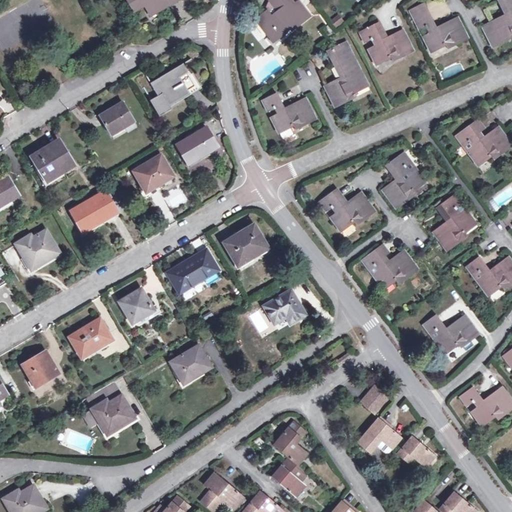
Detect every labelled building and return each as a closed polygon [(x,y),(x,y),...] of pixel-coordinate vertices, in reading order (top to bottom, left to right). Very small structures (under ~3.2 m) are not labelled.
[(150,0),(127,0),(130,4),(133,2),(138,11),(145,7),(148,11),(154,7),(150,0)] [(150,0),(154,7),(157,12),(169,6),(167,3),(171,0),(150,0)] [(271,18),(267,12),(256,20),(273,41),(287,31),(288,33),(309,16),(298,3),(294,6),(291,4),(293,2),(290,0),(270,0),(279,11),(271,18)] [(506,15),(505,15),(483,26),(492,46),(511,36),(511,0),(503,0),(510,15),(506,16),(506,15)] [(503,0),(497,0),(505,15),(506,15),(506,16),(510,15),(503,0)] [(133,2),(130,4),(135,12),(138,11),(133,2)] [(426,27),(429,33),(423,36),(430,51),(445,44),(446,47),(467,37),(458,18),(441,26),(442,28),(438,29),(426,4),(411,11),(420,30),(426,27)] [(154,7),(148,11),(151,16),(157,12),(154,7)] [(330,21),(336,29),(344,22),(339,14),(330,21)] [(380,23),(375,25),(383,43),(387,41),(385,39),(387,38),(380,23)] [(374,44),(368,47),(376,64),(390,57),(392,60),(412,50),(403,30),(387,38),(385,39),(387,41),(383,43),(375,25),(361,32),(365,42),(372,39),(374,44)] [(288,33),(287,31),(273,41),(275,45),(288,33)] [(346,42),(332,50),(345,78),(342,80),(342,78),(340,79),(325,86),(334,106),(356,95),(354,92),(367,85),(346,42)] [(332,50),(327,52),(340,79),(342,78),(342,80),(345,78),(332,50)] [(159,77),(161,80),(152,85),(158,95),(151,100),(158,112),(189,93),(182,82),(190,77),(183,63),(159,77)] [(190,77),(182,82),(189,93),(197,88),(190,77)] [(277,113),(270,116),(278,132),(293,125),(294,129),(315,119),(305,99),(289,107),(290,109),(286,111),(278,93),(263,101),(268,111),(274,108),(277,113)] [(123,102),(100,116),(112,134),(134,121),(123,102)] [(469,141),(473,146),(467,150),(478,166),(491,156),(493,158),(511,145),(502,133),(498,127),(485,137),(487,139),(481,143),(475,134),(483,128),(478,121),(457,136),(464,146),(469,141)] [(206,127),(176,144),(187,161),(201,153),(202,156),(218,146),(206,127)] [(33,156),(37,162),(46,178),(62,169),(64,171),(75,165),(60,140),(33,156)] [(398,179),(397,180),(383,190),(396,207),(415,193),(413,191),(425,182),(404,153),(390,163),(401,178),(398,181),(398,179)] [(160,155),(134,171),(146,191),(173,176),(160,155)] [(37,162),(30,166),(45,192),(68,178),(64,171),(62,169),(46,178),(37,162)] [(390,163),(386,166),(397,180),(398,179),(398,181),(401,178),(390,163)] [(8,176),(0,180),(0,206),(19,195),(8,176)] [(337,189),(333,193),(344,208),(347,206),(346,204),(347,204),(337,189)] [(83,203),(83,204),(73,210),(77,218),(76,219),(82,229),(102,217),(104,220),(118,212),(105,191),(92,199),(91,198),(83,203)] [(166,200),(172,210),(187,200),(181,191),(166,200)] [(332,207),(335,211),(329,216),(340,231),(353,222),(356,225),(374,211),(361,193),(347,204),(346,204),(347,206),(344,208),(333,193),(319,203),(326,211),(332,207)] [(448,221),(447,222),(433,233),(446,250),(465,236),(463,233),(475,224),(464,209),(458,213),(455,209),(461,205),(454,196),(441,205),(452,221),(449,223),(448,221)] [(441,205),(437,209),(447,222),(448,221),(449,223),(452,221),(441,205)] [(254,224),(224,243),(237,265),(267,246),(254,224)] [(31,234),(16,243),(29,266),(38,260),(41,265),(61,253),(46,229),(33,237),(31,234)] [(382,246),(363,260),(383,289),(396,279),(398,282),(416,269),(403,251),(388,261),(390,263),(386,265),(381,258),(387,252),(382,246)] [(218,270),(205,249),(167,272),(179,293),(218,270)] [(481,257),(467,267),(488,296),(500,286),(503,289),(511,282),(511,262),(508,258),(493,269),(494,271),(492,272),(481,257)] [(41,265),(38,260),(29,266),(32,270),(41,265)] [(142,288),(119,301),(125,311),(124,312),(132,325),(155,310),(142,288)] [(290,289),(264,305),(275,322),(290,314),(294,321),(305,314),(290,289)] [(437,330),(440,334),(434,339),(445,354),(458,344),(460,347),(478,334),(465,316),(450,327),(451,329),(448,331),(437,316),(424,326),(431,335),(437,330)] [(112,339),(100,320),(70,338),(80,355),(96,345),(98,348),(112,339)] [(199,345),(171,362),(180,378),(188,373),(191,380),(212,367),(199,345)] [(46,351),(22,365),(35,386),(59,372),(46,351)] [(188,373),(180,378),(184,384),(191,380),(188,373)] [(38,397),(65,381),(62,376),(34,392),(38,397)] [(370,391),(373,394),(363,405),(374,414),(389,396),(375,385),(370,391)] [(467,406),(473,402),(476,406),(470,411),(481,425),(494,416),(496,419),(511,407),(511,401),(502,388),(487,399),(488,400),(485,403),(474,388),(461,398),(467,406)] [(373,394),(370,391),(360,403),(363,405),(373,394)] [(106,400),(92,408),(104,429),(107,435),(117,429),(135,418),(121,395),(108,403),(106,400)] [(402,437),(379,418),(359,442),(371,452),(381,440),(392,449),(402,437)] [(307,431),(294,421),(274,445),(285,455),(297,465),(308,453),(297,443),(307,431)] [(436,455),(412,435),(397,453),(409,464),(414,458),(425,468),(436,455)] [(286,460),(272,477),(296,497),(306,484),(300,480),(304,475),(286,460)] [(204,485),(210,490),(200,502),(212,511),(222,500),(234,510),(245,497),(215,472),(204,485)] [(18,490),(3,499),(10,511),(41,511),(47,509),(33,485),(20,493),(18,490)] [(286,511),(260,490),(242,511),(286,511)] [(477,511),(478,511),(454,491),(439,510),(441,511),(477,511)] [(160,504),(153,511),(185,511),(190,506),(177,495),(166,509),(160,504)] [(438,511),(436,510),(424,499),(413,511),(438,511)] [(354,511),(341,500),(331,511),(354,511)]
